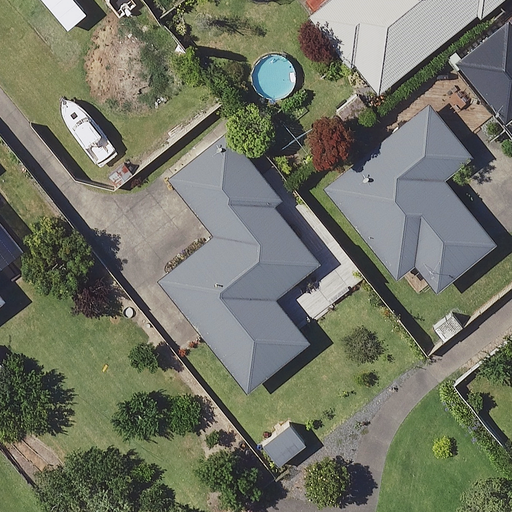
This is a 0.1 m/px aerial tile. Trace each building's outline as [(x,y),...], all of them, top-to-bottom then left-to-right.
[(339,0),(319,16),(384,99),(508,0),(339,0)] [(511,25),(462,66),(510,125),(511,127),(511,25)] [(479,157),(436,103),(331,186),(404,278),(423,263),(444,290),(501,245),(450,181),(479,157)] [(328,262),(233,136),(178,178),(224,239),(169,280),(253,392),(314,346),(279,299),(328,262)] [(0,281),(37,252),(0,206),(0,378),(11,369),(0,355),(0,310),(10,303),(0,290),(0,281)]
